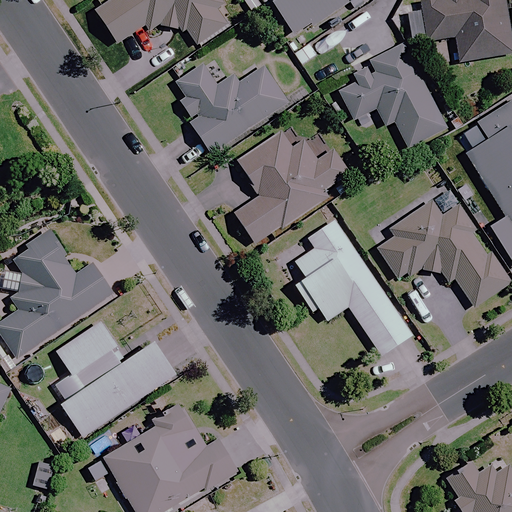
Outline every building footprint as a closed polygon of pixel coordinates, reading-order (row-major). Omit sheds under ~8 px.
[(111,0),(93,13),(116,46),(142,27),(147,34),(156,28),(185,34),(195,47),(224,26),(212,9),(221,3),(219,0),(111,0)] [(310,25),(313,30),(347,7),(344,1),(344,0),(278,0),(271,5),(292,37),(310,25)] [(511,56),(502,0),(429,0),(421,1),(423,14),(405,17),(410,47),(453,40),(457,65),(511,56)] [(315,57),(306,44),(291,55),(299,68),(315,57)] [(366,65),(369,70),(350,80),(353,85),(336,94),(352,124),(374,112),(383,129),(392,124),(405,150),(444,130),(400,47),(366,65)] [(285,106),(261,69),(242,82),(236,74),(215,88),(201,67),(175,85),(184,100),(179,103),(191,122),(187,124),(209,157),(285,106)] [(511,102),(474,125),(485,143),(465,156),(503,219),(488,228),(511,267),(511,102)] [(289,149),(280,135),(236,164),(258,199),(232,215),(252,246),(327,199),(322,192),(346,177),(327,147),(317,153),(307,138),(289,149)] [(441,276),(447,285),(452,281),(472,310),(508,285),(455,208),(440,218),(428,201),(389,228),(395,237),(375,251),(397,282),(404,277),(407,280),(418,272),(441,276)] [(292,288),(311,316),(317,312),(324,324),(346,309),(379,359),(410,338),(333,222),(305,240),(313,251),(293,264),(304,280),(292,288)] [(77,275),(48,233),(9,259),(28,288),(12,299),(21,312),(0,325),(0,339),(17,365),(112,300),(89,266),(77,275)] [(98,322),(93,325),(57,350),(51,353),(71,382),(76,379),(84,390),(59,407),(80,439),(174,377),(152,345),(120,366),(113,354),(117,351),(98,322)] [(0,410),(9,391),(0,386),(0,410)] [(149,425),(152,430),(139,437),(136,432),(119,441),(122,446),(102,458),(131,511),(165,511),(235,473),(218,441),(203,450),(180,408),(149,425)] [(484,462),(451,481),(460,497),(452,501),(458,511),(511,511),(511,474),(508,467),(492,476),(484,462)]
